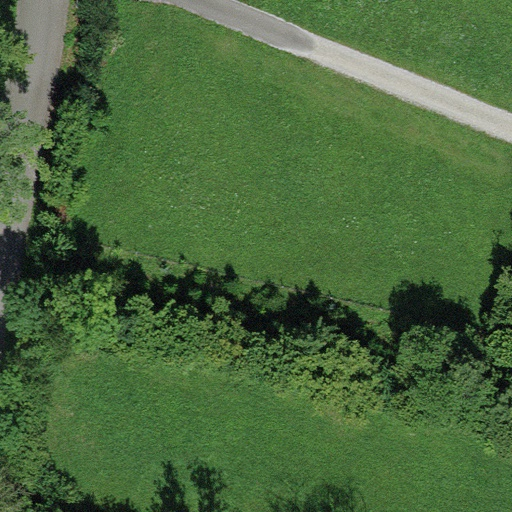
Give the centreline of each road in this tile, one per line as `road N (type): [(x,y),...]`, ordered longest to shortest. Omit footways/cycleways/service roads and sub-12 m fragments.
road 1 (track): [(511,131),(188,0)]
road 2 (residential): [(44,0),(0,265)]
